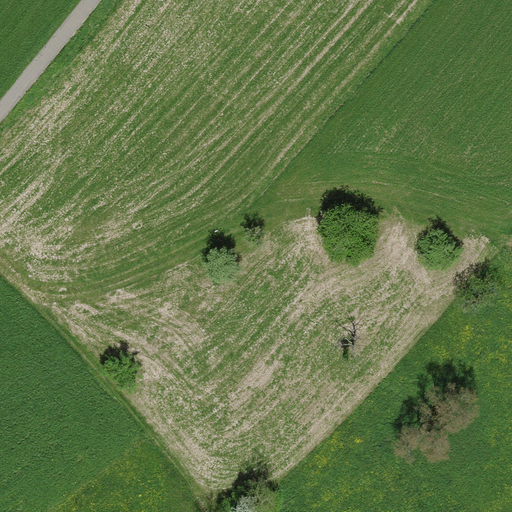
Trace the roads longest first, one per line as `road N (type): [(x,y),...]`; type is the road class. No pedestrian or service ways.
road 1 (track): [(35,291),(112,282),(264,212),(379,202),(511,239)]
road 2 (track): [(0,256),(205,511)]
